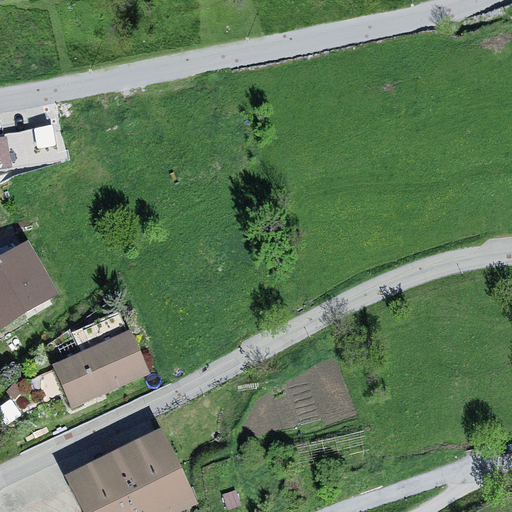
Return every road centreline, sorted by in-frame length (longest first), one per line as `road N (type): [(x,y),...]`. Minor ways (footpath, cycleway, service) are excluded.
road 1 (residential): [(0,486),(411,278),(511,258)]
road 2 (residential): [(0,102),(409,22),(482,0)]
